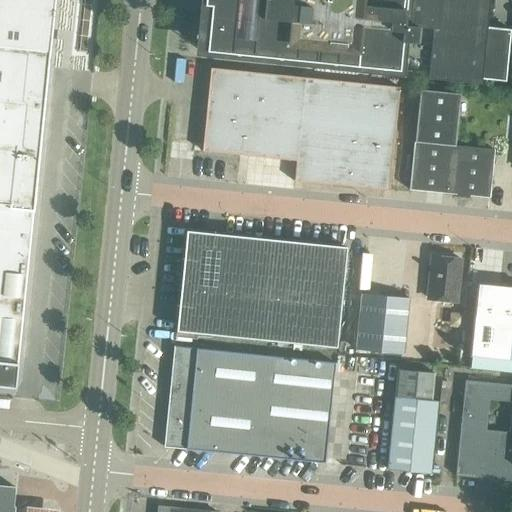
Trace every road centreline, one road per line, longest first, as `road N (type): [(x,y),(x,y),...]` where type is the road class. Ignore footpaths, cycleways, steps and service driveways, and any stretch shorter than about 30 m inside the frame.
road 1 (unknown): [(132,85),(81,79),(73,87),(36,422)]
road 2 (unclassified): [(487,510),(93,471)]
road 3 (unclassified): [(121,193),(507,228)]
road 4 (tertiary): [(97,428),(121,193)]
road 5 (tertiary): [(121,193),(140,0)]
